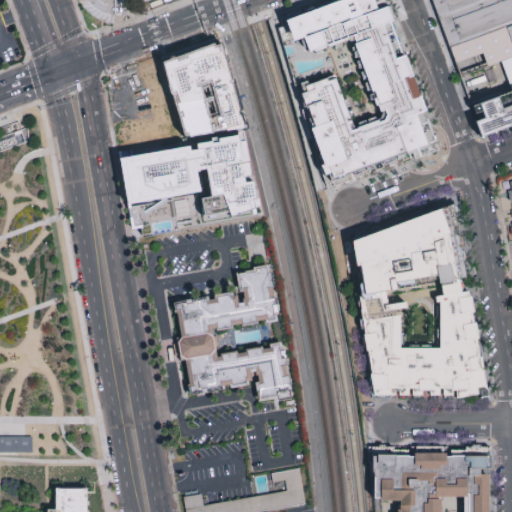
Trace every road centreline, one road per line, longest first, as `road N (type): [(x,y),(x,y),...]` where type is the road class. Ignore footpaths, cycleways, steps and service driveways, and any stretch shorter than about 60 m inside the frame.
road 1 (residential): [(204,0),(282,288),(316,511)]
road 2 (secondary): [(409,4),(475,187),(511,425)]
road 3 (primary): [(158,511),(85,84)]
road 4 (primary): [(76,207),(129,511)]
road 5 (secondary): [(49,74),(246,0)]
road 6 (residential): [(511,151),(350,210)]
road 7 (primary): [(49,74),(76,207)]
road 8 (residential): [(511,425),(388,425)]
